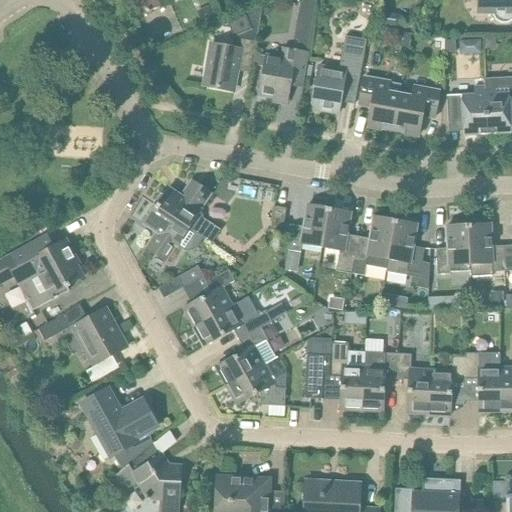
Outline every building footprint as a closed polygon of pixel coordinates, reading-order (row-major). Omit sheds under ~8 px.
[(130,0),(138,17),(159,7),(155,0),(130,0)] [(311,0),(301,0),(296,31),(312,34),(318,1),(311,0)] [(511,0),(478,0),(478,12),(493,12),(493,16),(496,21),(501,23),(507,23),(511,20),(511,19),(511,0)] [(199,16),(203,23),(213,18),(208,7),(202,10),(199,16)] [(233,38),(232,48),(212,45),(204,86),(233,92),(238,65),(251,67),(259,18),(247,15),(224,24),(225,25),(228,25),(233,38)] [(360,75),(366,40),(345,37),(339,70),(319,66),(311,110),(339,114),(346,72),(360,75)] [(497,40),(486,40),(487,50),(497,50),(497,40)] [(480,43),(462,43),(462,55),(480,55),(480,43)] [(456,44),(448,44),(448,56),(456,56),(456,44)] [(302,88),(309,52),(283,48),(281,58),(265,56),(258,96),(273,99),(272,103),(278,104),(279,100),(288,101),(291,86),(302,88)] [(367,128),(393,132),(400,95),(388,93),(389,83),(364,78),(359,105),(371,107),(367,128)] [(511,78),(485,80),(485,87),(487,135),(511,134),(511,128),(511,127),(511,78)] [(400,95),(393,132),(418,137),(422,116),(434,119),(439,92),(414,87),(412,97),(400,95)] [(463,136),(487,135),(485,87),(474,88),(475,95),(447,97),(448,125),(460,124),(460,128),(463,131),(463,136)] [(156,206),(189,229),(212,244),(221,231),(203,219),(202,211),(200,210),(211,193),(192,181),(181,197),(168,188),(156,206)] [(286,209),(282,233),(291,234),(288,251),(301,253),(302,245),(322,248),(329,209),(308,205),(307,213),(286,209)] [(189,229),(156,206),(144,224),(157,233),(146,250),(165,262),(176,246),(177,247),(189,229)] [(270,231),(282,233),(286,209),(274,207),(270,231)] [(339,272),(352,274),(358,237),(346,235),(351,213),(329,209),(322,248),(342,252),(339,272)] [(352,274),(364,276),(366,266),(387,270),(395,221),(374,217),(370,239),(358,237),(352,274)] [(417,224),(395,221),(387,270),(386,273),(406,276),(407,272),(420,274),(422,261),(424,249),(413,247),(417,224)] [(493,273),(504,272),(503,246),(491,247),(490,224),(469,225),(471,272),(471,277),(493,276),(493,273)] [(471,272),(469,225),(447,226),(448,249),(436,250),(437,275),(451,274),(450,272),(471,272)] [(80,264),(67,240),(53,247),(47,235),(4,259),(0,261),(0,285),(14,278),(33,311),(69,291),(67,286),(84,277),(77,265),(80,264)] [(511,245),(503,246),(504,272),(511,271),(511,245)] [(420,274),(418,286),(428,288),(430,262),(422,261),(420,274)] [(177,278),(183,288),(203,277),(198,267),(177,278)] [(183,309),(193,328),(232,306),(222,288),(235,281),(229,270),(206,282),(212,293),(183,309)] [(384,305),(395,307),(397,296),(386,294),(384,305)] [(331,295),(329,306),(343,308),(345,297),(331,295)] [(438,295),(429,295),(430,307),(439,307),(438,295)] [(232,306),(193,328),(204,347),(233,330),(239,341),(261,328),(287,314),(281,304),(266,312),(265,311),(253,318),(243,300),(232,306)] [(95,366),(126,349),(104,309),(73,326),(95,366)] [(461,311),(435,312),(435,325),(462,324),(461,311)] [(63,316),(38,329),(45,342),(69,328),(63,316)] [(226,387),(265,365),(277,358),(277,357),(275,358),(266,341),(268,340),(261,328),(239,341),(245,351),(215,368),(226,387)] [(340,411),(362,412),(364,353),(348,352),(348,344),(331,343),(331,356),(330,376),(342,377),(340,411)] [(385,379),(397,380),(398,354),(364,353),(362,412),(383,413),(385,379)] [(407,414),(429,415),(430,370),(410,369),(411,355),(398,354),(397,380),(409,381),(407,414)] [(499,354),(465,354),(464,358),(464,379),(478,379),(478,413),(500,413),(499,368),(499,354)] [(307,355),(305,399),(323,400),(324,376),(330,376),(331,356),(307,355)] [(451,371),(430,370),(429,415),(450,416),(452,383),(463,383),(464,379),(464,358),(451,357),(451,371)] [(265,365),(226,387),(236,405),(259,393),(260,396),(260,402),(266,402),(266,406),(285,407),(286,387),(277,387),(265,365)] [(511,367),(499,368),(500,413),(511,412),(511,367)] [(107,389),(82,403),(112,457),(114,456),(122,470),(152,445),(154,444),(151,439),(135,448),(133,445),(137,443),(135,439),(158,426),(144,401),(128,410),(117,407),(107,389)] [(122,470),(114,477),(123,492),(138,482),(146,495),(144,497),(147,501),(149,500),(160,500),(159,511),(179,511),(180,501),(182,469),(168,468),(166,467),(159,456),(152,445),(122,470)] [(268,511),(270,479),(217,477),(215,511),(268,511)] [(458,511),(461,481),(422,479),(422,493),(413,492),(413,490),(395,489),(394,511),(458,511)] [(109,481),(92,496),(97,503),(114,489),(109,481)] [(378,511),(379,510),(359,508),(360,484),(305,481),(303,511),(378,511)] [(482,511),(483,500),(471,499),(470,511),(482,511)]
